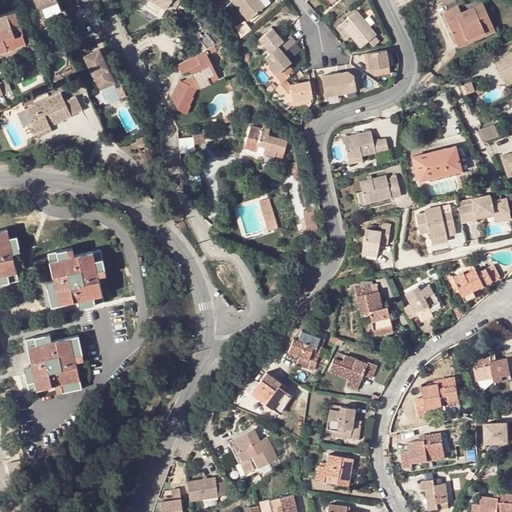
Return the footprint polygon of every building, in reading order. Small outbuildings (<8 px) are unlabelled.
[(38,0),(32,0),(37,10),(42,8),(38,0)] [(38,0),(42,8),(46,18),(62,10),(58,1),(57,0),(38,0)] [(137,0),(136,3),(162,18),(167,8),(174,12),(176,7),(170,3),(171,0),(137,0)] [(233,0),(233,1),(249,20),(265,7),(259,0),(233,0)] [(461,13),(459,7),(443,13),(455,40),(465,36),(467,39),(494,27),(483,3),(461,13)] [(377,34),(357,11),(341,24),(341,25),(361,48),(368,41),(373,46),(380,40),(375,35),(377,34)] [(26,43),(15,12),(0,17),(0,53),(8,50),(26,43)] [(351,36),(341,25),(336,29),(346,40),(351,36)] [(494,27),(467,39),(465,36),(455,40),(458,47),(496,31),(494,27)] [(284,41),(272,28),(259,39),(270,52),(284,41)] [(216,46),(206,34),(204,35),(205,36),(195,42),(201,53),(205,51),(214,46),(216,46)] [(284,41),(265,57),(272,65),(279,73),(289,64),(292,62),(284,52),(297,42),(291,35),(284,41)] [(217,51),(214,46),(205,51),(208,56),(217,51)] [(100,48),(85,55),(100,88),(115,81),(100,48)] [(387,50),(363,53),(365,62),(368,62),(370,69),(390,65),(387,50)] [(208,56),(205,51),(201,53),(177,64),(182,74),(190,70),(193,76),(194,77),(184,82),(182,81),(180,80),(171,96),(178,109),(187,113),(191,105),(190,104),(194,97),(192,96),(196,89),(199,88),(199,89),(211,83),(207,77),(216,73),(208,56)] [(511,52),(511,51),(493,61),(503,80),(511,75),(511,52)] [(295,72),(289,64),(279,73),(272,65),(269,67),(276,75),(282,83),(286,79),(295,72)] [(349,71),(322,76),(325,96),(346,92),(357,90),(354,75),(349,71)] [(219,79),(216,73),(207,77),(211,83),(219,79)] [(511,82),(511,75),(503,80),(506,85),(511,82)] [(313,97),(310,81),(290,84),(286,79),(282,83),(276,88),(280,94),(285,93),(291,92),(293,100),(313,97)] [(293,100),(291,92),(285,93),(286,101),(293,100)] [(82,110),(76,96),(65,101),(61,93),(25,110),(36,132),(50,125),(82,110)] [(235,121),(233,112),(224,117),(225,122),(235,121)] [(495,124),(479,130),(484,141),(499,136),(495,124)] [(50,125),(36,132),(38,138),(53,130),(50,125)] [(268,136),(271,126),(264,125),(262,129),(251,125),(245,147),(257,150),(257,148),(258,145),(265,147),(264,150),(264,152),(275,155),(277,150),(284,152),(288,141),(268,136)] [(373,141),(371,130),(343,136),(348,159),(362,155),(389,149),(386,138),(373,141)] [(204,133),(193,135),(194,144),(205,142),(204,133)] [(462,170),(456,145),(412,156),(418,181),(429,178),(462,170)] [(511,153),(502,156),(508,176),(511,174),(511,153)] [(462,170),(429,178),(430,181),(463,173),(462,170)] [(368,180),(360,182),(362,191),(365,201),(365,203),(392,196),(392,198),(401,195),(396,176),(387,179),(386,175),(372,178),(368,180)] [(420,194),(412,196),(414,204),(423,202),(420,194)] [(491,201),(490,194),(472,198),(473,204),(458,207),(461,223),(477,219),(476,216),(494,212),(495,215),(509,212),(506,198),(491,201)] [(276,219),(269,198),(260,201),(266,221),(276,219)] [(452,212),(450,204),(441,207),(442,214),(452,212)] [(440,206),(424,209),(425,212),(415,215),(418,224),(427,222),(429,231),(431,239),(447,236),(456,234),(452,212),(442,214),(441,207),(440,206)] [(319,231),(314,211),(304,213),(308,234),(319,231)] [(509,212),(495,215),(496,221),(511,218),(509,212)] [(278,228),(276,219),(266,221),(269,231),(278,228)] [(369,229),(366,228),(362,249),(378,252),(379,242),(387,244),(391,224),(382,222),(381,231),(376,230),(369,229)] [(429,231),(427,222),(418,224),(420,234),(429,231)] [(19,247),(17,236),(9,238),(7,229),(0,230),(0,284),(18,280),(13,254),(12,249),(19,247)] [(447,236),(431,239),(432,244),(448,240),(447,236)] [(68,249),(48,253),(54,280),(55,285),(48,286),(52,305),(78,300),(84,299),(85,306),(104,302),(99,276),(97,270),(105,269),(101,249),(74,255),(69,256),(68,249)] [(464,274),(463,271),(453,277),(452,275),(448,277),(453,287),(457,285),(462,296),(473,290),(500,277),(494,264),(477,273),(475,268),(464,274)] [(382,303),(377,283),(355,288),(357,296),(361,316),(370,314),(374,330),(392,326),(387,306),(382,307),(382,303)] [(429,285),(420,290),(417,286),(405,293),(411,304),(403,308),(409,319),(417,314),(415,311),(422,308),(423,311),(439,302),(429,285)] [(475,296),(473,290),(462,296),(464,301),(475,296)] [(439,302),(423,311),(422,308),(415,311),(417,314),(420,320),(442,307),(439,302)] [(392,326),(374,330),(375,335),(393,331),(392,326)] [(320,337),(301,329),(298,340),(293,338),(288,351),(300,356),(297,364),(308,368),(311,360),(309,359),(314,345),(316,346),(320,337)] [(83,355),(79,336),(53,341),(47,342),(46,335),(26,339),(32,365),(33,370),(25,372),(29,391),(56,386),(61,385),(63,392),(82,388),(77,362),(75,357),(83,355)] [(313,370),(324,338),(320,337),(316,346),(314,345),(309,359),(311,360),(308,368),(313,370)] [(355,362),(344,358),(345,355),(338,352),(336,358),(334,357),(329,371),(348,379),(359,383),(363,374),(371,378),(377,365),(368,361),(367,364),(356,359),(355,362)] [(495,360),(492,360),(491,356),(473,360),(477,381),(494,378),(495,382),(511,379),(510,368),(511,367),(511,352),(506,354),(507,357),(495,360)] [(288,387),(267,371),(257,384),(251,392),(279,413),(275,418),(282,423),(290,413),(283,407),(292,395),(286,390),(288,387)] [(456,377),(437,380),(438,384),(422,386),(424,397),(415,398),(418,413),(427,412),(426,408),(443,405),(442,400),(459,398),(456,377)] [(257,384),(250,379),(244,387),(251,392),(257,384)] [(359,383),(348,379),(346,386),(357,390),(359,383)] [(355,408),(340,406),(339,409),(329,408),(327,428),(352,432),(351,438),(359,438),(362,420),(354,419),(355,408)] [(508,442),(507,423),(485,423),(486,443),(508,442)] [(260,440),(254,428),(235,438),(241,449),(238,451),(242,461),(241,462),(246,474),(278,458),(267,436),(260,440)] [(352,432),(327,428),(325,428),(324,434),(351,438),(352,432)] [(446,458),(441,432),(423,435),(424,440),(408,442),(409,450),(402,451),(404,469),(412,467),(412,463),(446,458)] [(241,449),(235,438),(229,441),(239,462),(241,462),(242,461),(238,451),(241,449)] [(353,458),(329,454),(326,466),(319,465),(316,479),(324,481),(326,474),(338,476),(337,483),(348,486),(353,458)] [(338,476),(326,474),(324,481),(337,483),(338,476)] [(216,483),(216,477),(187,481),(190,501),(218,497),(216,483)] [(446,483),(434,484),(434,479),(421,481),(422,490),(426,490),(429,510),(438,509),(438,503),(449,501),(446,483)] [(228,495),(226,482),(216,483),(218,497),(228,495)] [(183,511),(180,488),(171,489),(172,499),(160,500),(161,511),(183,511)] [(511,511),(511,493),(498,492),(498,497),(482,496),(481,504),(473,504),(472,511),(511,511)] [(297,511),(294,493),(260,501),(262,511),(297,511)]
